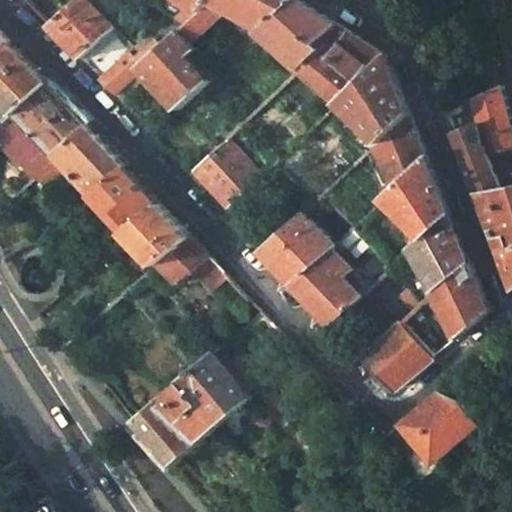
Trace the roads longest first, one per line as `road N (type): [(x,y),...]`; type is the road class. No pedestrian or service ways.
road 1 (residential): [(0,11),(389,412),(510,313)]
road 2 (residential): [(510,313),(395,37),(353,0)]
road 3 (secondary): [(126,511),(0,317)]
road 4 (secondary): [(0,383),(83,511)]
